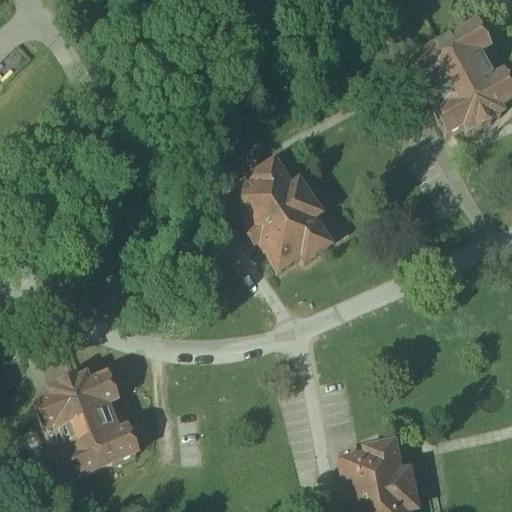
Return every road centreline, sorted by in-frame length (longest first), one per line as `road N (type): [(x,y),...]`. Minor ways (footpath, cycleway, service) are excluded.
road 1 (unclassified): [(511,237),(237,354),(175,357),(118,343),(10,297)]
road 2 (unclassified): [(112,124),(31,16)]
